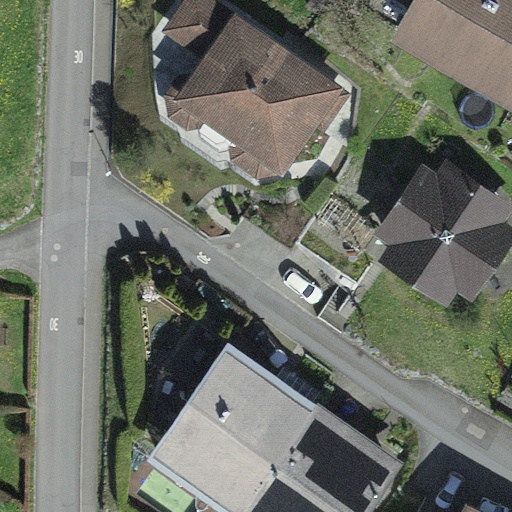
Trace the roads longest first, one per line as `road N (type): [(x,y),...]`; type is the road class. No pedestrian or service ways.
road 1 (residential): [(81,185),(511,476)]
road 2 (residential): [(81,185),(68,511)]
road 3 (residential): [(86,0),(81,185)]
